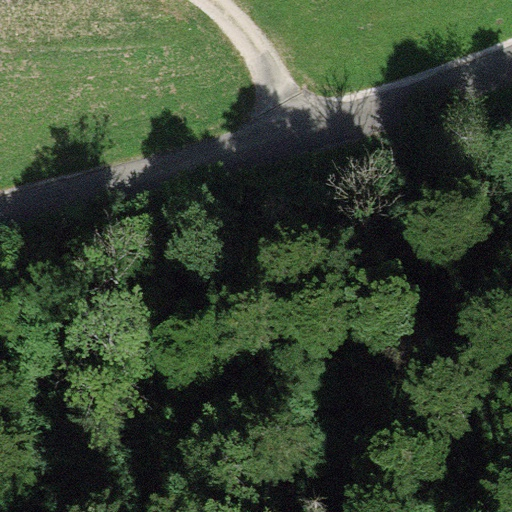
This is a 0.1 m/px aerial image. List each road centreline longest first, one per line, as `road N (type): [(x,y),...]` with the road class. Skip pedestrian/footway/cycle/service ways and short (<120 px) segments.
road 1 (unclassified): [(0,214),(291,135),(511,54)]
road 2 (track): [(511,205),(358,113)]
road 3 (track): [(192,0),(240,41),(291,135)]
